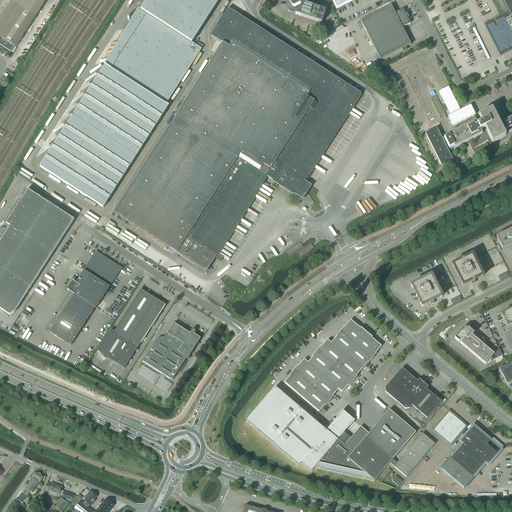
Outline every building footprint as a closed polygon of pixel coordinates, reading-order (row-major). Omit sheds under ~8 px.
[(0,0),(0,45),(11,53),(15,47),(15,48),(26,31),(29,26),(36,15),(46,1),(46,0),(0,0)] [(146,0),(146,1),(140,10),(138,9),(131,20),(131,21),(103,65),(104,65),(104,66),(105,66),(95,73),(98,76),(89,83),(91,86),(82,93),(85,96),(76,103),(79,107),(69,113),(72,117),(63,123),(66,127),(57,133),(59,137),(50,143),(53,147),(39,167),(103,208),(167,107),(168,108),(171,103),(168,101),(203,47),(197,43),(195,46),(191,43),(218,0),(146,0)] [(302,0),(287,0),(286,5),(289,12),(295,14),(295,15),(321,24),(325,11),(304,4),(302,0)] [(331,0),(336,9),(348,4),(345,0),(331,0)] [(511,50),(511,0),(501,0),(507,12),(499,16),(484,24),(500,56),(503,55),(511,50)] [(234,9),(237,4),(233,2),(228,9),(227,9),(210,36),(223,44),(114,213),(205,272),(253,197),(267,206),(278,190),(264,181),(266,177),(301,199),(310,185),(303,181),(359,94),(232,11),(233,9),(234,9)] [(403,9),(394,14),(390,6),(360,21),(380,61),(410,45),(402,28),(410,24),(407,18),(408,18),(406,14),(405,14),(403,9)] [(488,60),(490,59),(473,26),(469,28),(470,30),(472,29),(488,60)] [(440,91),(439,92),(439,93),(440,94),(448,110),(450,115),(457,111),(457,112),(448,117),(452,126),(471,117),(475,115),(471,106),(470,105),(462,110),(460,111),(459,110),(458,107),(448,87),(446,88),(440,91)] [(442,119),(447,116),(436,96),(432,99),(442,119)] [(511,117),(503,122),(504,125),(501,126),(498,121),(502,119),(498,111),(494,113),(492,109),(478,116),(480,120),(476,122),(475,121),(448,135),(448,136),(442,139),(436,128),(425,134),(442,167),(453,161),(447,150),(454,147),(454,149),(479,136),(480,140),(470,146),(474,155),(489,148),(489,147),(488,148),(486,144),(491,141),(492,143),(505,136),(503,132),(507,131),(508,133),(511,131),(511,117)] [(0,240),(0,309),(10,315),(14,312),(74,220),(28,190),(27,190),(22,194),(23,197),(17,200),(19,204),(13,207),(15,210),(14,210),(9,214),(10,217),(4,221),(6,224),(10,226),(10,227),(4,230),(6,233),(0,236),(0,237),(1,240),(0,240)] [(511,228),(496,236),(502,249),(511,243),(511,228)] [(310,243),(303,247),(299,241),(285,251),(286,253),(289,257),(296,252),(300,258),(314,249),(310,243)] [(75,295),(50,333),(71,346),(95,308),(96,309),(105,294),(110,287),(121,269),(96,252),(76,283),(72,281),(67,290),(71,292),(75,295)] [(475,280),(483,276),(472,255),(464,259),(464,258),(461,258),(460,260),(460,261),(452,265),(463,287),(471,283),(474,283),(475,281),(475,280)] [(509,277),(507,273),(498,277),(500,281),(509,277)] [(434,301),(442,297),(431,275),(423,279),(420,279),(418,281),(419,281),(411,285),(422,307),(430,303),(430,304),(433,304),(434,302),(434,301)] [(124,369),(138,348),(165,305),(141,290),(114,332),(110,330),(97,351),(124,369)] [(461,300),(459,297),(451,301),(452,305),(461,300)] [(511,308),(503,313),(501,314),(507,326),(511,323),(511,308)] [(361,328),(360,328),(350,320),(344,327),(340,331),(356,345),(366,333),(361,328)] [(193,334),(194,333),(195,332),(195,331),(194,331),(194,330),(193,330),(192,330),(191,331),(189,334),(173,323),(162,341),(157,339),(143,362),(172,380),(186,358),(187,358),(200,338),(193,334)] [(459,333),(455,338),(455,339),(459,342),(459,343),(468,350),(468,351),(472,354),(485,365),(488,360),(489,361),(490,362),(492,360),(492,361),(494,360),(502,355),(498,347),(493,350),(492,351),(491,351),(485,346),(483,345),(481,343),(478,341),(477,340),(472,335),(473,333),(474,333),(474,334),(475,333),(474,333),(468,328),(463,328),(459,333)] [(346,356),(356,345),(340,331),(336,336),(331,343),(342,353),(346,356)] [(381,346),(371,338),(372,337),(366,333),(356,345),(372,359),(376,354),(375,353),(381,346)] [(342,353),(331,343),(327,340),(321,346),(320,346),(316,351),(332,364),(342,353)] [(368,364),(372,359),(356,345),(346,356),(361,370),(367,363),(368,364)] [(323,376),(332,364),(316,351),(312,355),(313,356),(307,362),(307,363),(321,374),(323,376)] [(361,370),(346,356),(342,353),(332,364),(352,382),(356,377),(356,376),(361,370)] [(307,363),(307,362),(304,359),(298,366),(297,365),(293,370),(311,386),(321,374),(307,363)] [(511,361),(499,368),(500,369),(499,370),(498,371),(497,373),(497,375),(498,376),(499,377),(500,379),(501,379),(503,379),(505,379),(506,380),(509,383),(511,381),(511,361)] [(348,386),(352,382),(332,364),(323,376),(338,389),(342,392),(347,386),(348,386)] [(419,379),(417,382),(401,368),(384,388),(385,392),(404,409),(409,409),(411,406),(427,419),(441,402),(426,389),(428,387),(419,379)] [(301,397),(311,386),(293,370),(289,375),(290,375),(284,382),(301,397)] [(338,389),(323,376),(321,374),(311,386),(329,401),(333,396),(332,396),(338,389)] [(325,406),(329,401),(311,386),(301,397),(318,412),(324,405),(325,406)] [(415,433),(389,410),(369,434),(360,427),(345,445),(338,439),(354,421),(342,412),(326,431),(274,388),(246,421),(298,466),(301,463),(311,472),(315,468),(373,481),(374,481),(415,433)] [(434,430),(433,430),(434,431),(435,432),(439,435),(444,440),(447,442),(448,443),(450,444),(450,445),(451,444),(452,443),(454,440),(456,438),(460,433),(464,437),(467,433),(463,430),(466,427),(449,412),(435,428),(434,430)] [(442,468),(441,469),(442,470),(443,471),(462,487),(463,488),(464,488),(465,486),(466,485),(475,475),(483,466),(485,463),(486,464),(487,465),(488,465),(489,464),(490,462),(495,457),(497,454),(486,445),(490,441),(482,434),(484,432),(482,431),(480,432),(473,426),(467,433),(464,437),(463,437),(461,440),(460,441),(460,442),(462,443),(463,444),(462,445),(453,455),(444,466),(443,467),(442,468)] [(392,460),(389,463),(394,467),(393,467),(405,477),(434,444),(422,434),(397,463),(392,460)] [(379,480),(378,481),(381,483),(383,481),(387,476),(391,472),(388,469),(383,475),(379,480)] [(40,483),(44,477),(36,472),(32,478),(40,483)] [(398,487),(402,482),(395,476),(391,481),(398,487)] [(40,483),(32,478),(28,484),(35,489),(37,485),(41,487),(42,485),(40,483)] [(59,495),(62,488),(51,483),(50,485),(47,484),(45,490),(48,492),(48,491),(59,495)] [(32,493),(35,489),(28,484),(25,489),(32,493)] [(17,499),(17,500),(21,503),(27,495),(23,493),(22,492),(17,499)] [(64,492),(61,497),(64,499),(75,507),(79,501),(76,499),(77,497),(73,495),(64,492)] [(86,498),(84,501),(89,505),(90,506),(95,501),(94,500),(96,497),(90,492),(85,498),(86,498)] [(51,511),(62,511),(68,504),(60,499),(55,507),(53,506),(50,511),(51,511)] [(108,511),(114,505),(106,499),(95,511),(108,511)] [(80,501),(74,509),(74,510),(75,509),(77,511),(93,511),(87,507),(83,503),(80,501)]
